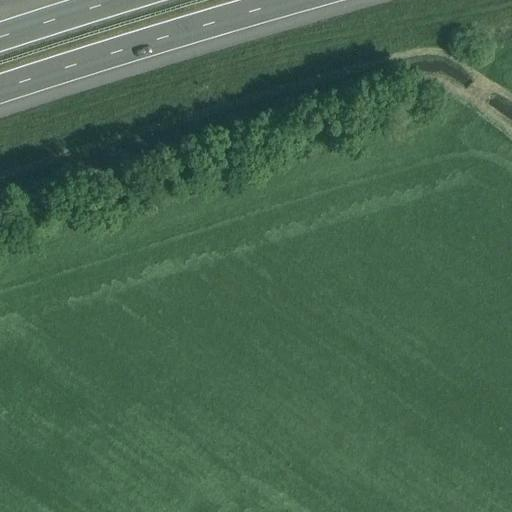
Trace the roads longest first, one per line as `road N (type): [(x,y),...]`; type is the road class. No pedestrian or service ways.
road 1 (motorway): [(0,89),(284,0)]
road 2 (motorway): [(118,0),(0,38)]
